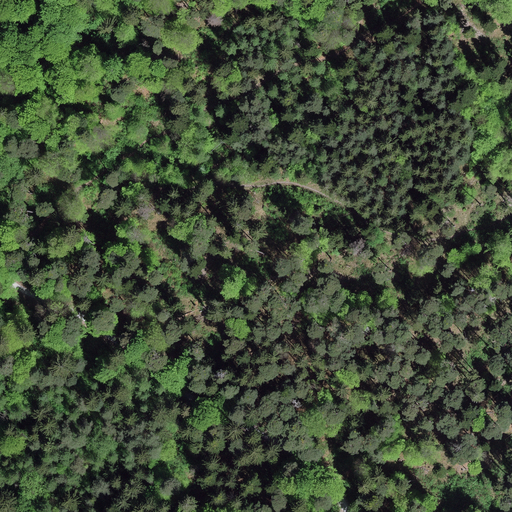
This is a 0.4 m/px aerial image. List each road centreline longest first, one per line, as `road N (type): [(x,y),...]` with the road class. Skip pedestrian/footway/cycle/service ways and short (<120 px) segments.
road 1 (track): [(0,271),(90,319),(203,404),(296,452),(329,478),(348,511)]
road 2 (track): [(80,0),(70,40),(53,63),(0,100)]
